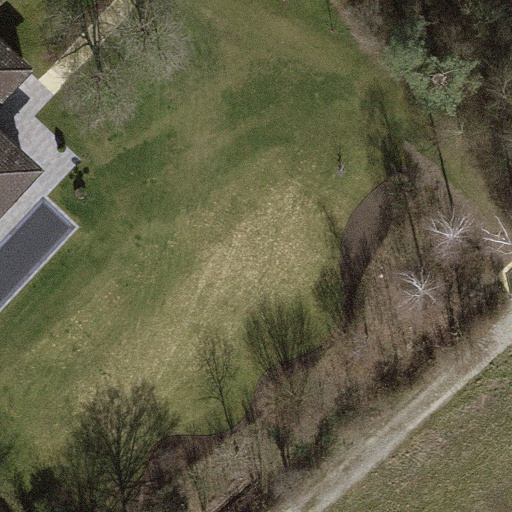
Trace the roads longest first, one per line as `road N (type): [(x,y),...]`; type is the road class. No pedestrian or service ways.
road 1 (track): [(511,249),(434,148),(384,101),(211,0)]
road 2 (track): [(304,511),(511,329)]
